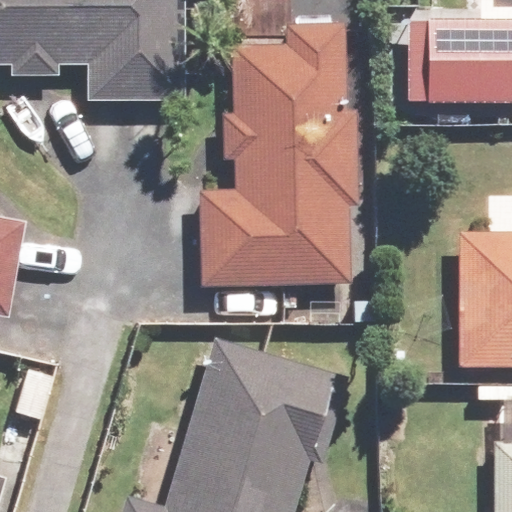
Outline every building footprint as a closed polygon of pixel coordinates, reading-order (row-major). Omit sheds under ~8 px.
[(175,0),(0,0),(0,69),(78,69),(79,100),(176,100),(175,0)] [(511,24),(400,23),(399,104),(511,105),(511,24)] [(189,195),(192,289),(342,284),(340,210),(349,210),(345,113),(337,113),(334,28),(277,30),(278,49),(222,51),(224,118),(215,119),(216,164),(226,163),(227,193),(189,195)] [(0,319),(3,320),(19,226),(0,222),(0,319)] [(511,235),(450,235),(450,366),(511,366),(511,235)] [(343,381),(205,341),(155,511),(116,499),(112,511),(282,511),(297,464),(317,470),(343,381)] [(511,511),(511,446),(486,447),(486,511),(511,511)]
